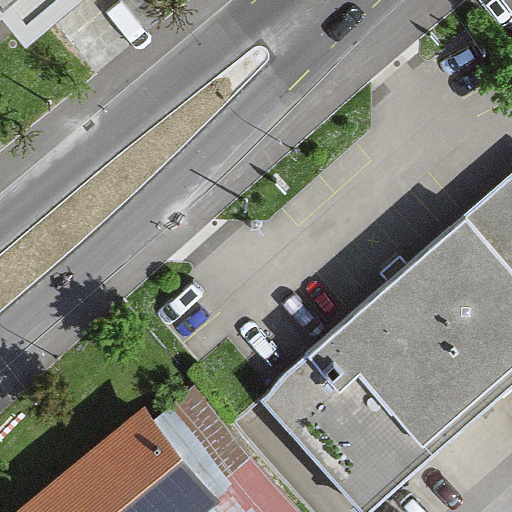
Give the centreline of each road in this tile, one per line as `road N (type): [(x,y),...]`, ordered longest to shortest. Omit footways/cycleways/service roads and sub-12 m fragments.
road 1 (primary): [(0,337),(133,225),(283,74),(329,0)]
road 2 (primary): [(310,0),(214,45),(0,226)]
